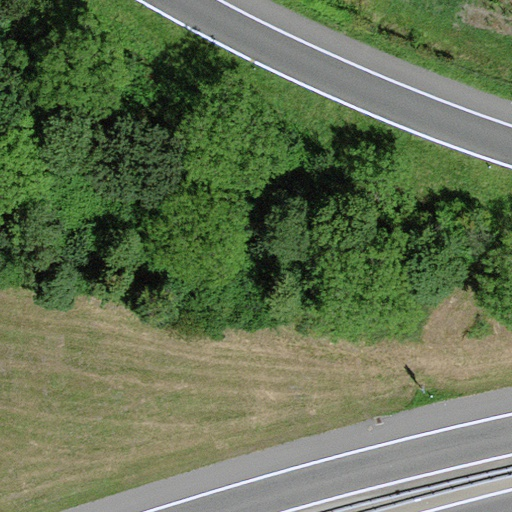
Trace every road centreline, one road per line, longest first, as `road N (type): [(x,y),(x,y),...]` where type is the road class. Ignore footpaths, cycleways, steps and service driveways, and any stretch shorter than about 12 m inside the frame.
road 1 (trunk): [(511,149),(392,105),(171,0)]
road 2 (motorway): [(441,451),(217,511)]
